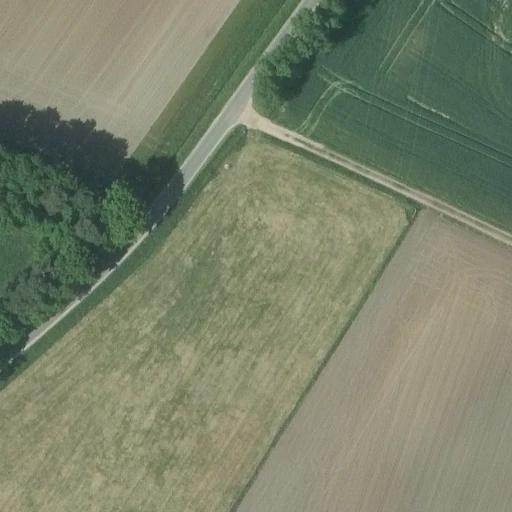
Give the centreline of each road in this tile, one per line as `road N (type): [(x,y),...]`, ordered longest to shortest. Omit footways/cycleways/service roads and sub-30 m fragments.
road 1 (unclassified): [(312,0),(126,246),(0,356)]
road 2 (track): [(230,113),(511,242)]
